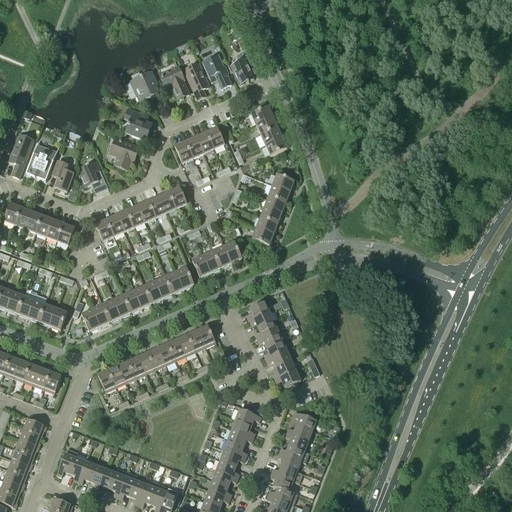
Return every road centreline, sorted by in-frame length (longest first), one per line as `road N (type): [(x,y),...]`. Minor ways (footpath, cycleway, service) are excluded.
road 1 (tertiary): [(379,511),(475,293)]
road 2 (tertiary): [(458,294),(370,511)]
road 3 (residential): [(331,245),(319,186),(277,82)]
road 4 (residential): [(156,177),(166,136),(277,82)]
road 5 (residential): [(77,360),(223,298)]
road 6 (unclassified): [(467,277),(389,251),(331,245)]
road 7 (residential): [(42,484),(82,377),(77,360)]
road 8 (unclassified): [(334,258),(397,265),(458,294)]
road 9 (residential): [(223,298),(273,409)]
